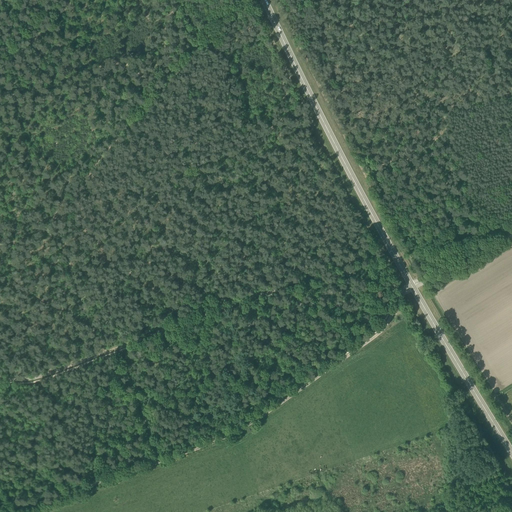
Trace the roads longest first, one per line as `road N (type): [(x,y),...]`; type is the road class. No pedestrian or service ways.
road 1 (primary): [(511,454),(391,250),(263,0)]
road 2 (track): [(20,511),(237,433),(325,371)]
road 3 (track): [(0,375),(33,378),(294,285)]
road 4 (track): [(396,303),(511,489)]
road 5 (track): [(325,371),(383,330),(412,286)]
road 6 (track): [(160,462),(121,345)]
